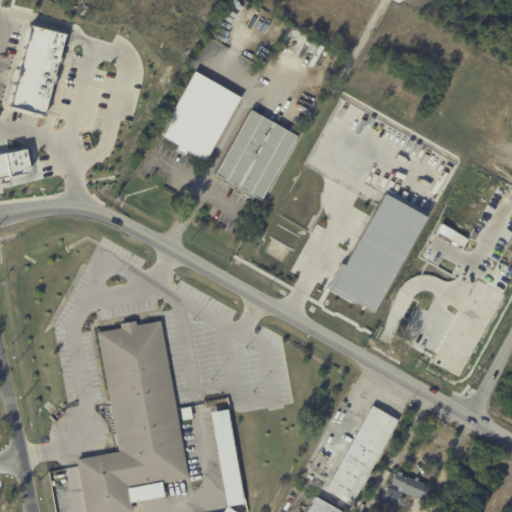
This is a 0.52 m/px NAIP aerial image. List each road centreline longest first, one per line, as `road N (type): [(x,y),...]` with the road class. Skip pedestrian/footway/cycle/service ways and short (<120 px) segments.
road 1 (tertiary): [(0,213),(66,205),(105,213),(511,440)]
road 2 (residential): [(31,511),(0,367)]
